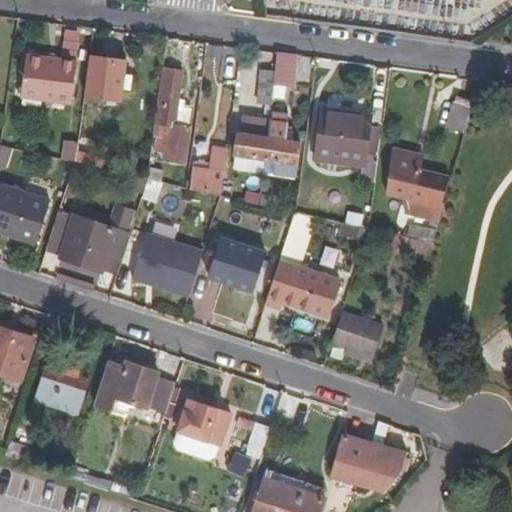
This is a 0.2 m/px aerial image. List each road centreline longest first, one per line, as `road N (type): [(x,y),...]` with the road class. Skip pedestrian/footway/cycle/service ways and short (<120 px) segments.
road 1 (residential): [(0,275),(449,426),(433,470),(401,511)]
road 2 (residential): [(178,18),(511,65)]
road 3 (residential): [(38,0),(178,18)]
